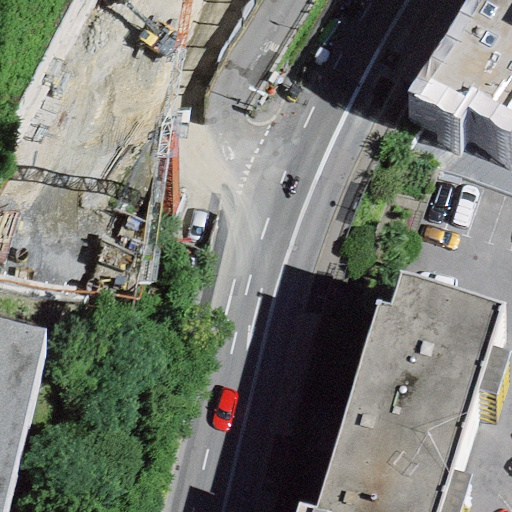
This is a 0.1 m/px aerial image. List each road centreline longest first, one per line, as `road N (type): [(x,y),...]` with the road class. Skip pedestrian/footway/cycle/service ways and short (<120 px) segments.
road 1 (secondary): [(289,188),(205,511)]
road 2 (residential): [(289,0),(225,107),(228,134),(289,188)]
road 3 (secondary): [(382,0),(289,188)]
